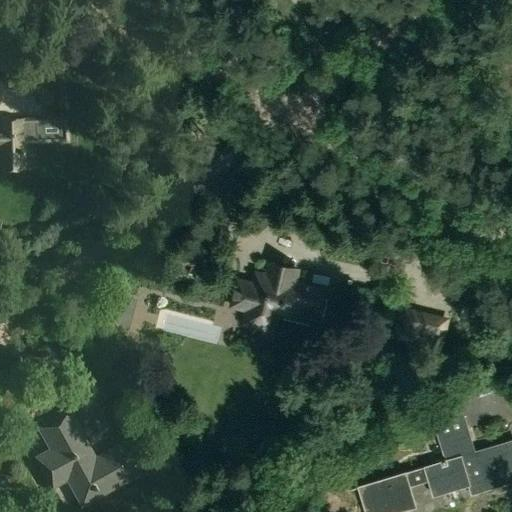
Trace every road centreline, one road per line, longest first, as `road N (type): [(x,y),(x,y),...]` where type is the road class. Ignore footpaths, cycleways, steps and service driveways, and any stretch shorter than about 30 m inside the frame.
road 1 (track): [(0,320),(432,0)]
road 2 (track): [(511,245),(90,0)]
